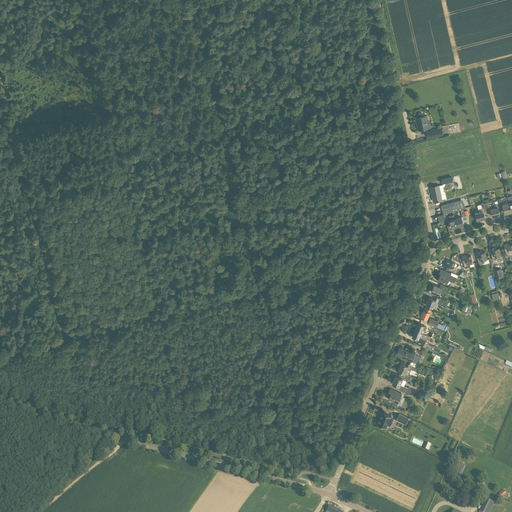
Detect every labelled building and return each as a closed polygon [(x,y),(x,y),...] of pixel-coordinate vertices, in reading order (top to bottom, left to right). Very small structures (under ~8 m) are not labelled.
[(429,128),(426,116),(422,116),(422,115),(419,116),(419,117),(415,118),(418,131),(429,128)] [(443,135),(441,128),(431,130),(432,137),(443,135)] [(432,196),(433,195),(434,202),(442,200),(439,185),(430,187),(432,196)] [(505,213),(511,212),(509,203),(503,204),(501,199),(498,199),(501,209),(503,208),(505,213)] [(459,201),(441,206),(443,214),(461,209),(459,201)] [(485,209),(484,203),(481,204),(482,208),(478,209),(479,212),(475,213),(477,221),(485,218),(483,211),(483,210),(485,209)] [(490,209),(492,217),(500,215),(498,207),(497,205),(494,205),(495,208),(490,209)] [(440,223),(447,221),(445,214),(438,216),(440,223)] [(454,215),(448,217),(449,221),(448,221),(450,228),(457,226),(455,219),(454,215)] [(461,217),(455,219),(457,226),(463,224),(461,217)] [(507,257),(509,256),(510,261),(511,260),(511,244),(510,245),(509,243),(503,245),(507,257)] [(489,249),(493,261),(498,259),(498,257),(501,256),(499,248),(496,249),(495,247),(489,249)] [(481,251),(476,252),(479,265),(485,263),(484,261),(487,260),(485,252),(482,253),(481,251)] [(465,269),(470,267),(470,264),(473,264),(471,256),(468,257),(467,255),(461,256),(465,269)] [(442,268),(454,273),(456,267),(454,266),(455,263),(448,260),(447,263),(445,262),(442,268)] [(450,281),(454,283),(456,284),(458,279),(450,275),(451,274),(441,269),(438,275),(440,276),(437,280),(446,284),(448,279),(451,280),(450,281)] [(494,271),(496,278),(503,277),(501,269),(494,271)] [(442,297),(444,293),(445,294),(447,287),(441,285),(440,288),(434,285),(431,292),(442,297)] [(498,293),(492,294),(494,301),(500,299),(498,293)] [(448,302),(444,301),(437,298),(436,301),(429,298),(426,305),(436,309),(438,304),(446,308),(448,302)] [(424,310),(420,317),(427,320),(430,312),(430,313),(431,310),(426,307),(425,310),(424,310)] [(430,318),(428,324),(436,327),(438,322),(430,318)] [(418,323),(415,330),(423,334),(425,330),(427,327),(424,326),(418,323)] [(418,339),(417,341),(426,345),(425,347),(433,351),(434,350),(435,347),(435,346),(428,343),(431,337),(429,336),(423,334),(415,330),(412,337),(418,339)] [(420,357),(399,348),(396,355),(411,361),(409,364),(415,367),(416,364),(417,364),(420,357)] [(415,367),(409,364),(408,366),(401,364),(398,371),(403,373),(401,377),(409,380),(410,376),(405,374),(407,369),(411,370),(411,369),(415,371),(417,368),(415,367)] [(403,379),(395,376),(392,384),(400,387),(399,390),(406,393),(408,388),(400,384),(403,379)] [(402,394),(390,389),(389,392),(388,392),(387,394),(390,395),(388,399),(392,401),(392,402),(397,405),(402,394)] [(390,426),(392,421),(393,419),(391,417),(382,413),(377,424),(386,428),(387,425),(390,426)] [(405,424),(409,418),(399,413),(396,420),(405,424)] [(460,474),(464,465),(458,463),(455,472),(460,474)] [(501,498),(506,494),(503,489),(497,493),(501,498)] [(489,511),(494,502),(486,498),(479,511),(489,511)]
